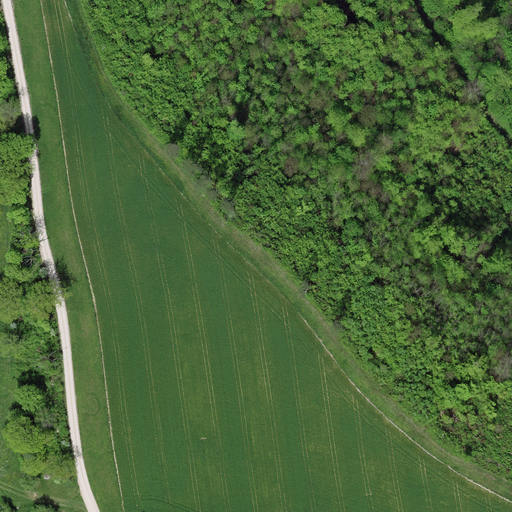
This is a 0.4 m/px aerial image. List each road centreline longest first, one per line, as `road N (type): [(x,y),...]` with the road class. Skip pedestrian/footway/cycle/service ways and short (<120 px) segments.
road 1 (track): [(6,0),(94,511)]
road 2 (track): [(511,140),(415,0)]
